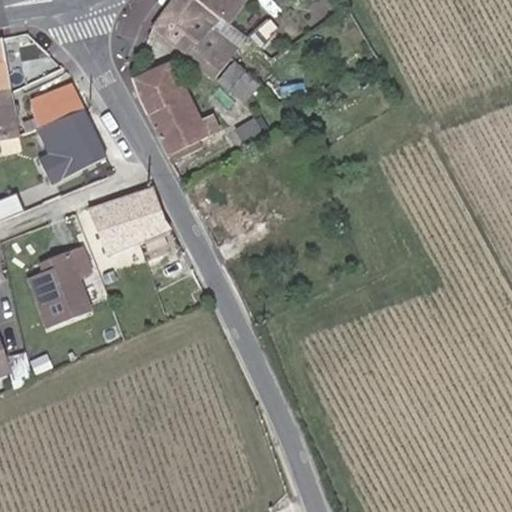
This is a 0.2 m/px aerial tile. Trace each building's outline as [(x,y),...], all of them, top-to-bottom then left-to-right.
[(191,0),(173,0),(151,30),(215,81),(234,57),(238,52),(211,31),(218,21),(191,0)] [(191,0),(218,21),(222,14),(232,0),(191,0)] [(232,0),(222,14),(244,32),(258,13),(247,4),(249,0),(232,0)] [(0,42),(0,92),(9,91),(7,80),(1,43),(0,42)] [(138,103),(157,137),(180,126),(168,96),(178,91),(167,66),(132,82),(138,103)] [(257,87),(243,77),(245,73),(234,66),(220,85),(244,105),(257,87)] [(34,122),(32,123),(36,133),(60,125),(82,114),(70,88),(31,103),(34,122)] [(157,137),(168,158),(212,137),(209,129),(203,132),(183,89),(178,91),(168,96),(180,126),(157,137)] [(9,91),(0,92),(0,144),(15,140),(18,140),(16,127),(9,91)] [(60,125),(36,133),(34,134),(39,145),(28,151),(31,156),(44,182),(54,177),(56,183),(105,162),(82,114),(60,125)] [(36,133),(32,123),(16,127),(18,140),(28,136),(32,135),(34,134),(36,133)] [(19,148),(18,140),(15,140),(0,144),(0,159),(21,157),(19,148)] [(275,179),(298,168),(290,149),(266,161),(275,179)] [(265,221),(235,169),(194,193),(224,245),(265,221)] [(162,222),(149,190),(86,213),(101,249),(162,222)] [(101,249),(86,213),(72,218),(92,267),(169,234),(162,222),(101,249)] [(54,270),(41,274),(29,278),(50,329),(90,312),(77,278),(89,273),(80,248),(67,253),(50,259),(54,270)] [(37,264),(41,274),(54,270),(50,259),(37,264)] [(206,299),(202,290),(191,294),(195,304),(206,299)] [(23,357),(5,361),(11,389),(29,382),(23,357)]
